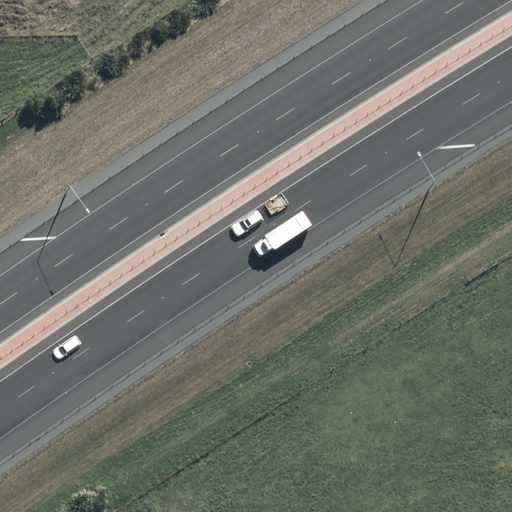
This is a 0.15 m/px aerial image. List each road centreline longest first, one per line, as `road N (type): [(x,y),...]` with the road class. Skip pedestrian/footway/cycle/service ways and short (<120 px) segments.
road 1 (motorway): [(511,72),(0,410)]
road 2 (motorway): [(0,304),(467,0)]
